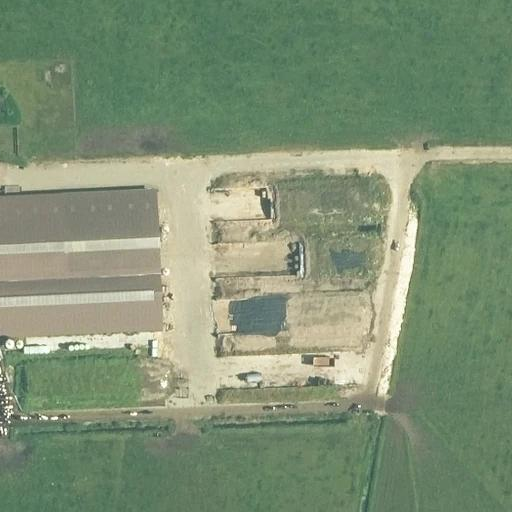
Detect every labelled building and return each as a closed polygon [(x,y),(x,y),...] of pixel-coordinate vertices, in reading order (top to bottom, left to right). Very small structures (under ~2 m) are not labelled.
[(214,188),(213,213),(276,215),(276,224),(283,224),(284,191),(214,188)] [(64,297),(158,292),(153,198),(0,205),(0,294),(63,291),(64,297)] [(0,344),(67,338),(64,307),(26,311),(26,318),(0,320),(0,344)] [(180,335),(181,358),(202,357),(202,334),(180,335)] [(169,339),(169,356),(179,356),(180,339),(169,339)]
